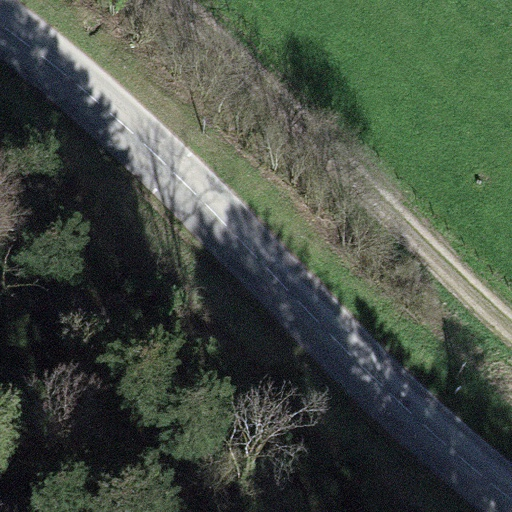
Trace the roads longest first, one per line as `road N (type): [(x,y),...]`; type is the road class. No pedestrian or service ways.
road 1 (secondary): [(511,498),(0,40)]
road 2 (track): [(511,325),(168,0)]
